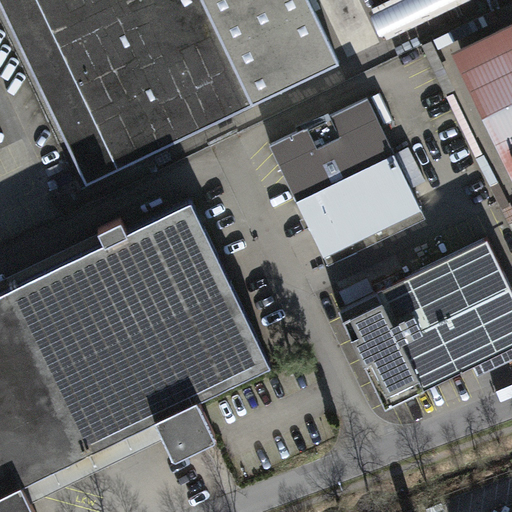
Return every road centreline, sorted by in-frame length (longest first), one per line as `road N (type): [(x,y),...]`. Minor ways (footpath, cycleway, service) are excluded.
road 1 (unknown): [(225,154),(354,88),(391,78),(414,86),(421,98),(452,207),(432,227),(294,300)]
road 2 (residential): [(511,408),(227,511)]
road 3 (unknown): [(0,263),(225,154)]
road 4 (unknown): [(294,300),(372,458)]
road 5 (unknown): [(225,154),(294,300)]
